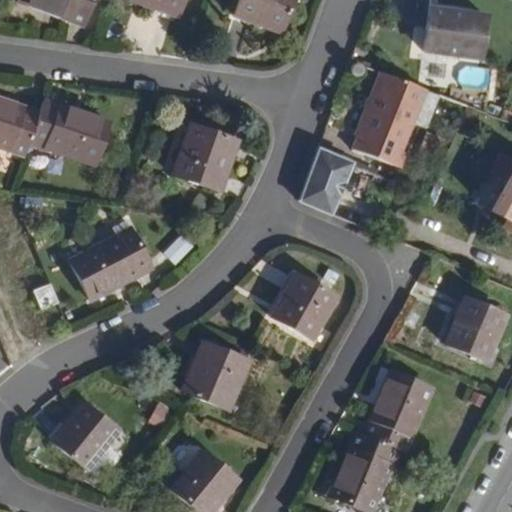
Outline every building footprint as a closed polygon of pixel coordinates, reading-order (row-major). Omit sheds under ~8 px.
[(77,26),(86,0),(13,0),(12,3),(77,26)] [(171,17),(176,0),(126,0),(171,17)] [(274,35),(286,0),(233,0),(227,18),(274,35)] [(481,58),(487,12),(429,4),(422,50),(481,58)] [(361,73),(361,70),(360,68),(359,66),(357,65),(355,64),(352,64),(350,66),(349,67),(348,70),(348,72),(349,74),(351,76),(353,77),(355,77),(357,76),(359,75),(361,73)] [(374,109),(388,76),(382,73),(369,107),(374,109)] [(398,152),(422,89),(388,76),(374,109),(369,107),(357,137),(359,139),(354,153),(397,169),(403,154),(398,152)] [(494,90),(490,102),(500,107),(505,95),(494,90)] [(466,94),(462,103),(480,110),(483,101),(466,94)] [(490,102),(489,102),(484,112),(496,117),(500,107),(490,102)] [(88,168),(103,124),(37,103),(33,115),(0,103),(0,151),(18,157),(22,146),(88,168)] [(511,114),(503,111),(500,120),(511,124),(511,114)] [(214,192),(228,142),(181,128),(166,176),(214,192)] [(329,214),(351,164),(316,149),(297,200),(329,214)] [(511,167),(488,211),(504,220),(501,225),(511,231),(511,167)] [(386,178),(373,173),(364,192),(367,199),(378,203),(383,190),(382,189),(386,178)] [(143,182),(130,177),(126,188),(139,192),(143,182)] [(404,186),(386,178),(382,189),(383,190),(399,196),(404,186)] [(26,196),(6,194),(14,211),(26,196)] [(146,267),(125,229),(65,263),(86,301),(146,267)] [(161,257),(175,270),(189,257),(193,253),(178,239),(161,257)] [(305,341),(329,297),(287,276),(264,319),(305,341)] [(481,364),(502,320),(462,302),(440,345),(481,364)] [(222,413),(243,364),(201,345),(179,395),(222,413)] [(400,454),(427,391),(385,374),(358,436),(396,453),(400,454)] [(484,395),(473,390),(467,401),(480,406),(484,395)] [(169,406),(157,401),(146,420),(158,426),(169,406)] [(79,407),(50,443),(85,472),(86,471),(94,478),(104,466),(95,459),(114,434),(79,407)] [(361,511),(369,511),(396,453),(358,436),(353,434),(326,497),(361,511)] [(192,511),(209,511),(234,482),(199,455),(169,493),(192,511)]
